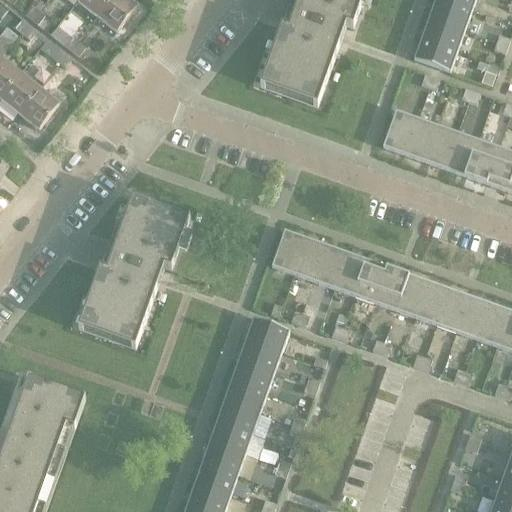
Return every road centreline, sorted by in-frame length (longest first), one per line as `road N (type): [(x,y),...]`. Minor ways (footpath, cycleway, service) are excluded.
road 1 (residential): [(511,233),(136,100)]
road 2 (residential): [(0,275),(136,100)]
road 3 (unknown): [(511,420),(458,395),(432,396),(413,420),(379,511)]
road 4 (residential): [(136,100),(218,0)]
